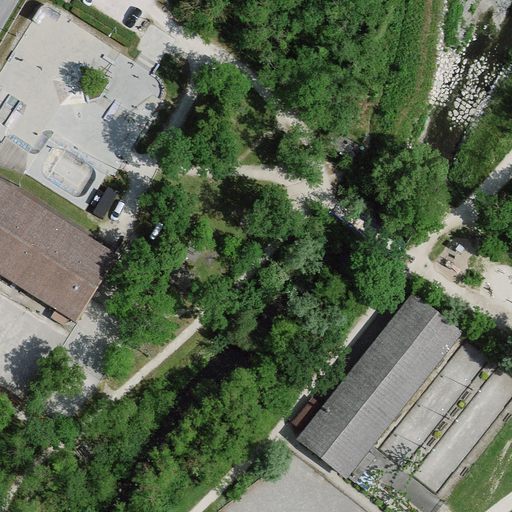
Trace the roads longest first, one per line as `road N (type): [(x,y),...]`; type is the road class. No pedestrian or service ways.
road 1 (track): [(334,205),(291,117),(242,66),(212,48)]
road 2 (track): [(130,232),(147,171),(212,48)]
road 3 (track): [(131,148),(170,166),(270,172),(322,186)]
